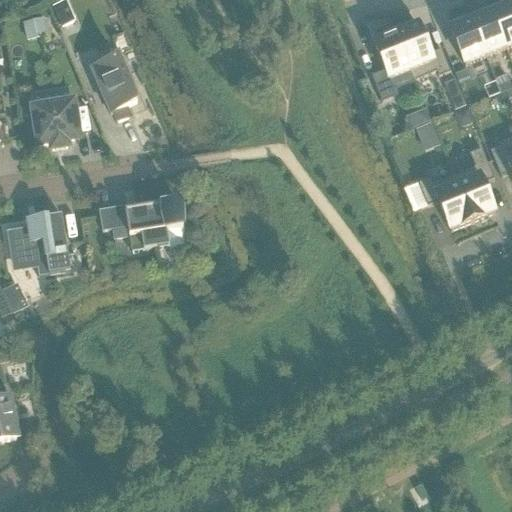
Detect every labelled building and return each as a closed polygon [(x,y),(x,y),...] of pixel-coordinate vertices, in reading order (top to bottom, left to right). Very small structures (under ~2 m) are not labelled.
[(67,2),(52,9),(61,31),(76,25),(67,2)] [(511,7),(511,6),(491,14),(506,51),(511,48),(511,7)] [(486,60),(506,51),(491,14),(471,22),(486,60)] [(465,68),(486,60),(471,22),(450,31),(465,68)] [(418,27),(396,36),(415,83),(437,74),(439,79),(451,74),(441,51),(430,56),(418,27)] [(395,91),(415,83),(396,36),(374,45),(385,71),(371,77),(382,103),(397,97),(395,91)] [(129,76),(120,56),(107,62),(109,65),(92,72),(111,117),(113,116),(117,125),(130,120),(126,110),(137,106),(125,77),(129,76)] [(466,72),(455,77),(458,84),(469,79),(466,72)] [(509,84),(498,89),(501,96),(511,91),(509,84)] [(45,110),(33,112),(39,148),(79,142),(73,106),(61,108),(60,102),(44,104),(45,110)] [(467,110),(453,116),(457,124),(465,127),(473,124),(467,110)] [(426,112),(406,120),(411,131),(431,123),(426,112)] [(502,149),(490,154),(500,179),(511,174),(511,151),(505,155),(502,149)] [(475,169),(453,178),(473,225),(495,216),(483,187),(494,182),(482,151),(470,156),(475,169)] [(473,225),(453,178),(432,187),(430,181),(418,186),(427,209),(439,205),(451,234),(473,225)] [(126,214),(112,216),(114,232),(116,242),(130,240),(132,255),(169,249),(186,247),(183,231),(179,206),(159,209),(158,204),(136,207),(137,212),(126,214)] [(111,211),(99,213),(102,234),(112,233),(114,232),(112,216),(111,211)] [(38,278),(39,279),(71,274),(62,219),(60,219),(61,219),(36,223),(37,229),(6,234),(7,235),(11,234),(16,270),(37,267),(39,278),(38,278)] [(6,390),(0,390),(0,445),(17,442),(6,390)]
